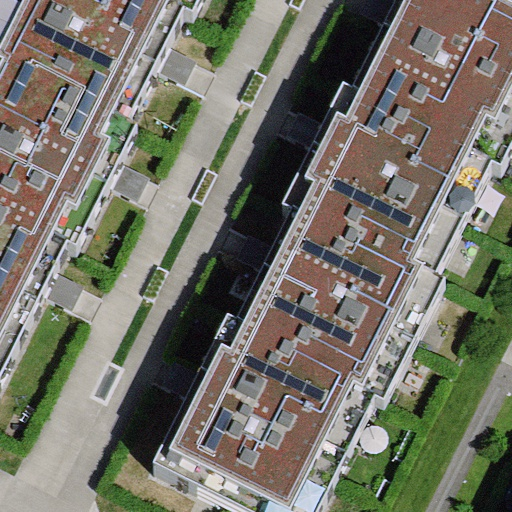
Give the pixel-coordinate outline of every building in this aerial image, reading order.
[(185,22),(187,19),(149,0),(1,0),(0,2),(0,70),(128,135),(129,133),(170,51),(185,22)] [(185,22),(194,26),(207,0),(149,0),(187,19),(185,22)] [(511,159),(511,0),(510,0),(402,0),(353,100),(352,102),(494,173),(493,175),(502,179),(511,159)] [(0,215),(70,251),(69,254),(78,259),(138,137),(129,133),(128,135),(0,70),(0,215)] [(493,175),(494,173),(352,102),(353,100),(344,96),(283,217),(292,221),(294,218),(436,289),(437,286),(492,177),(493,175)] [(69,254),(70,251),(0,215),(0,391),(57,277),(69,254)] [(385,413),(446,290),(437,286),(436,289),(294,218),(292,221),(237,330),(236,334),(378,405),(376,408),(385,413)] [(324,511),(368,424),(376,408),(378,405),(236,334),(237,330),(228,326),(154,475),(198,497),(205,483),(263,511),(324,511)]
